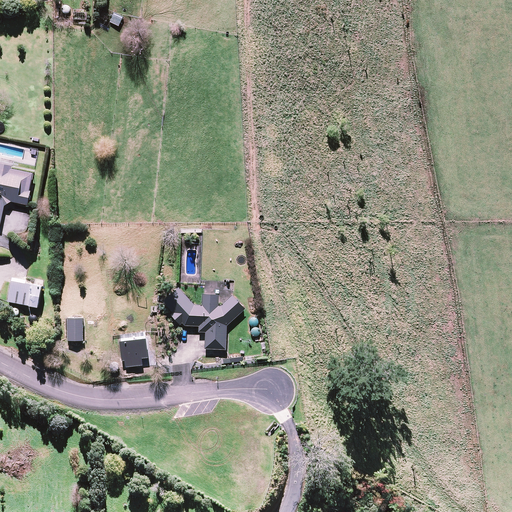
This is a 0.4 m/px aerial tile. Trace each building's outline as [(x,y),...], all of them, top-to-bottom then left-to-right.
[(114,13),(100,5),(92,20),(107,27),(114,13)] [(0,164),(0,223),(1,224),(5,204),(12,200),(30,203),(36,172),(11,167),(12,164),(1,162),(0,165),(0,164)] [(43,284),(13,279),(9,301),(40,306),(43,284)] [(219,307),(220,292),(203,291),(201,304),(196,303),(179,286),(164,300),(177,315),(175,316),(184,326),(200,325),(199,330),(206,331),(205,347),(226,348),(227,324),(245,308),(234,294),(219,307)] [(83,339),(84,316),(69,316),(69,339),(83,339)]
